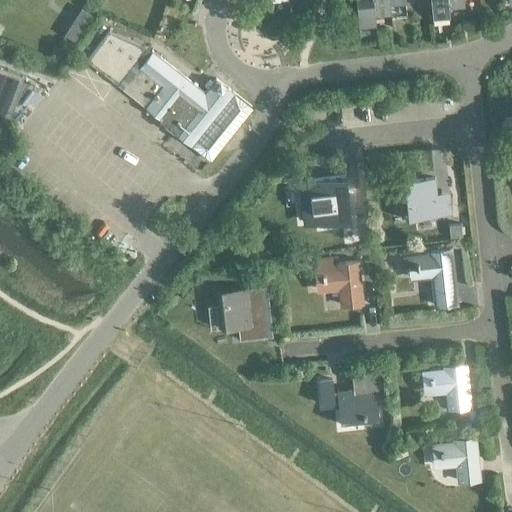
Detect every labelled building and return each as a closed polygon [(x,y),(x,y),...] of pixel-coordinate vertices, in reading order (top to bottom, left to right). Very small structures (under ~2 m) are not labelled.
[(374,15),(372,0),(355,0),(359,26),(376,24),(375,15),(374,15)] [(389,3),(388,0),(372,0),(374,15),(375,15),(391,13),(390,3),(389,3)] [(448,7),(447,0),(430,0),(433,18),(450,16),(449,7),(448,7)] [(117,85),(146,47),(107,32),(84,59),(117,85)] [(138,65),(120,88),(145,107),(148,103),(155,109),(163,115),(160,119),(191,144),(211,160),(253,106),(225,84),(224,85),(215,78),(204,93),(182,76),(162,59),(150,75),(138,65)] [(0,66),(0,112),(8,116),(24,76),(0,66)] [(332,176),(300,180),(305,220),(321,218),(321,221),(351,218),(346,175),(332,176)] [(439,214),(435,177),(434,177),(399,181),(403,218),(439,214)] [(431,253),(408,256),(410,277),(432,275),(436,306),(456,304),(449,249),(430,251),(431,253)] [(341,303),(361,301),(357,260),(337,263),(337,265),(323,266),(324,271),(322,272),(323,279),(324,279),(325,287),(339,286),(341,303)] [(250,287),(215,291),(217,305),(224,305),(226,327),(238,326),(239,338),(269,335),(263,285),(250,287)] [(449,407),(468,404),(463,363),(444,365),(444,368),(431,370),(431,375),(430,375),(430,381),(432,380),(433,391),(447,389),(449,407)] [(331,379),(319,380),(321,403),(333,401),(334,407),(339,406),(341,424),(378,420),(374,388),(380,388),(378,370),(351,373),(353,388),(337,390),(337,392),(333,392),(331,379)] [(459,479),(479,477),(474,436),(455,438),(455,440),(440,442),(441,448),(439,448),(440,455),(442,455),(443,463),(457,462),(459,479)]
